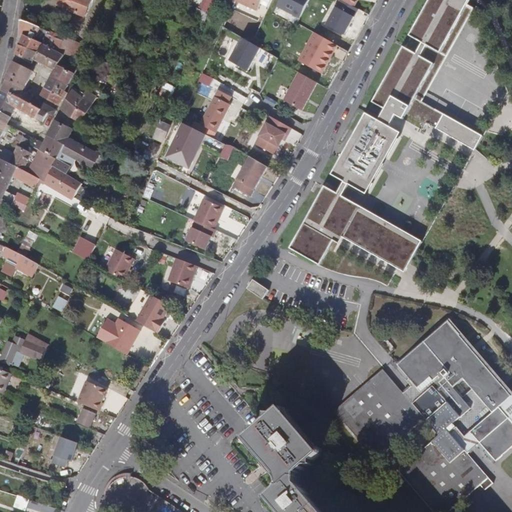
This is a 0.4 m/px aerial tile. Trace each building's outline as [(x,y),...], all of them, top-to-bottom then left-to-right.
[(60,0),(58,5),(86,18),(93,0),(60,0)] [(213,9),(216,0),(204,0),(203,4),(213,9)] [(236,0),(258,10),(262,0),(236,0)] [(309,0),(279,0),(277,5),(300,18),(309,0)] [(444,52),(477,7),(471,3),(472,0),(432,0),(412,35),(425,42),(419,53),(406,46),(375,101),(388,108),(381,120),(368,113),(333,175),(346,182),(339,193),(327,186),(291,249),(321,266),(339,235),(407,273),(425,241),(343,196),(350,184),(369,195),(404,132),(392,126),(398,115),(405,119),(406,118),(418,97),(437,64),(423,55),(429,44),(444,52)] [(355,8),(342,0),(327,26),(345,36),(359,10),(355,8)] [(418,97),(424,100),(477,7),(444,52),(429,44),(423,55),(437,64),(418,97)] [(21,21),(19,36),(23,38),(20,45),(39,54),(43,45),(44,44),(36,41),(41,29),(21,21)] [(51,33),(41,29),(36,41),(44,44),(43,45),(59,53),(64,41),(50,36),(51,33)] [(52,32),(51,33),(50,36),(64,41),(65,37),(52,32)] [(316,34),(300,62),(320,73),(327,60),(330,62),(339,46),(316,34)] [(64,41),(59,53),(65,55),(66,54),(77,60),(83,45),(65,37),(64,41)] [(261,49),(244,38),(231,60),(249,70),(261,49)] [(17,52),(16,55),(34,64),(35,62),(39,54),(20,45),(17,52)] [(39,54),(35,62),(55,72),(59,66),(65,55),(59,53),(43,45),(39,54)] [(327,60),(320,73),(323,74),(330,62),(327,60)] [(15,63),(7,81),(26,90),(35,72),(15,63)] [(104,63),(102,72),(111,74),(113,66),(104,63)] [(59,66),(55,72),(52,78),(69,87),(77,70),(67,65),(65,70),(59,66)] [(98,70),(92,67),(78,96),(83,101),(88,91),(91,83),(98,70)] [(95,86),(102,72),(98,70),(91,83),(95,86)] [(312,79),(300,73),(284,101),(303,111),(319,83),(312,79)] [(69,87),(52,78),(48,84),(66,93),(69,87)] [(7,81),(2,92),(21,99),(26,101),(31,104),(34,98),(25,93),(26,90),(7,81)] [(48,84),(41,96),(55,104),(60,107),(67,94),(66,93),(48,84)] [(219,90),(201,124),(217,132),(231,105),(229,103),(233,97),(219,90)] [(71,119),(82,125),(98,97),(88,91),(83,101),(71,119)] [(183,107),(187,109),(193,97),(180,91),(179,93),(176,92),(172,102),(183,107)] [(2,92),(0,96),(0,100),(16,109),(17,109),(21,111),(26,101),(21,99),(2,92)] [(74,92),(62,111),(71,119),(83,101),(78,96),(74,92)] [(425,128),(428,122),(437,107),(424,100),(418,97),(406,118),(425,128)] [(34,98),(31,104),(49,114),(54,117),(58,110),(39,100),(34,98)] [(0,100),(0,112),(12,118),(16,109),(0,100)] [(26,101),(21,111),(43,124),(49,114),(31,104),(26,101)] [(172,104),(169,108),(178,114),(181,109),(172,104)] [(438,128),(478,150),(486,135),(446,113),(437,107),(428,122),(438,128)] [(183,110),(180,117),(192,122),(194,115),(183,110)] [(0,112),(0,140),(1,141),(5,133),(5,132),(8,125),(12,118),(0,112)] [(49,114),(43,124),(49,127),(54,117),(49,114)] [(287,125),(269,116),(254,143),(275,155),(287,135),(289,136),(293,129),(287,125)] [(162,122),(154,140),(164,144),(172,126),(162,122)] [(80,165),(103,177),(107,171),(96,165),(101,156),(69,138),(73,131),(56,123),(48,137),(64,146),(66,147),(63,154),(81,163),(80,165)] [(208,136),(186,124),(169,157),(191,168),(208,136)] [(23,138),(24,136),(19,134),(15,145),(19,147),(23,138)] [(35,149),(40,151),(57,159),(58,159),(64,146),(48,137),(44,144),(39,141),(35,149)] [(23,138),(19,147),(25,150),(30,140),(23,138)] [(0,160),(8,164),(11,156),(0,150),(0,142),(1,141),(0,140),(0,160)] [(155,143),(151,152),(158,155),(162,147),(155,143)] [(25,150),(19,147),(11,163),(24,170),(32,154),(25,150)] [(28,172),(46,181),(53,167),(56,161),(57,159),(40,151),(28,172)] [(253,197),(270,166),(252,157),(235,187),(253,197)] [(0,199),(3,201),(13,206),(16,200),(23,204),(25,198),(19,195),(17,197),(7,193),(15,177),(36,188),(40,180),(19,169),(8,164),(0,160),(0,199)] [(56,161),(53,167),(66,174),(69,168),(56,161)] [(53,167),(46,181),(67,193),(67,194),(75,198),(83,185),(69,176),(66,174),(53,167)] [(149,197),(154,185),(149,182),(144,194),(149,197)] [(26,196),(25,198),(29,200),(34,190),(28,187),(27,189),(22,187),(19,192),(26,196)] [(79,201),(87,205),(91,200),(82,196),(79,201)] [(0,238),(8,221),(7,220),(0,216),(0,208),(3,201),(0,199),(0,238)] [(204,200),(194,221),(195,222),(214,230),(224,209),(204,200)] [(51,217),(45,227),(51,231),(57,221),(51,217)] [(214,230),(195,222),(186,242),(205,251),(211,238),(213,239),(216,231),(214,230)] [(18,255),(27,259),(40,236),(31,231),(18,255)] [(83,239),(75,253),(88,261),(96,246),(83,239)] [(18,255),(8,249),(3,257),(20,266),(21,264),(35,271),(38,266),(27,259),(18,255)] [(117,250),(106,270),(110,273),(124,280),(135,259),(117,250)] [(189,289),(198,267),(177,259),(169,281),(189,289)] [(18,269),(8,264),(6,268),(16,273),(18,269)] [(13,279),(16,273),(6,268),(3,273),(13,279)] [(254,280),(248,289),(263,300),(269,291),(254,280)] [(64,286),(61,292),(69,296),(72,290),(64,286)] [(150,312),(158,299),(139,288),(124,315),(145,327),(153,314),(150,312)] [(141,329),(120,317),(117,323),(108,318),(98,336),(128,353),(141,329)] [(475,353),(510,394),(511,394),(465,341),(461,337),(462,337),(450,323),(420,348),(423,351),(438,338),(441,341),(444,340),(446,339),(447,338),(448,339),(449,338),(452,338),(453,339),(454,339),(455,339),(457,340),(459,341),(460,342),(461,342),(472,356),(475,353)] [(42,363),(49,345),(30,334),(26,342),(17,338),(14,345),(9,343),(4,355),(13,359),(16,352),(24,355),(42,363)] [(497,463),(511,450),(511,396),(510,394),(475,353),(472,356),(461,342),(460,342),(459,341),(457,340),(455,339),(454,339),(453,339),(452,338),(449,338),(448,339),(447,338),(446,339),(444,340),(441,341),(438,338),(423,351),(420,348),(399,367),(409,380),(407,382),(411,386),(404,393),(384,370),(335,411),(377,459),(425,418),(440,436),(399,472),(433,511),(449,511),(481,485),(485,491),(494,483),(468,454),(481,444),(497,463)] [(19,368),(24,355),(16,352),(13,359),(10,364),(19,368)] [(13,359),(4,355),(1,362),(10,366),(10,364),(13,359)] [(0,369),(0,393),(4,395),(12,375),(0,369)] [(87,382),(78,403),(100,412),(104,404),(102,403),(107,390),(87,382)] [(322,455),(284,411),(278,417),(272,416),(271,422),(262,430),(257,429),(256,435),(249,441),(268,462),(273,468),(287,484),(271,499),(281,511),(322,511),(295,479),(300,480),(301,474),(310,466),(315,466),(315,462),(322,455)] [(83,412),(78,424),(90,429),(95,417),(83,412)] [(79,444),(62,438),(53,463),(66,468),(68,461),(73,463),(79,444)] [(43,511),(57,511),(59,509),(23,498),(20,508),(27,510),(28,507),(43,511)]
